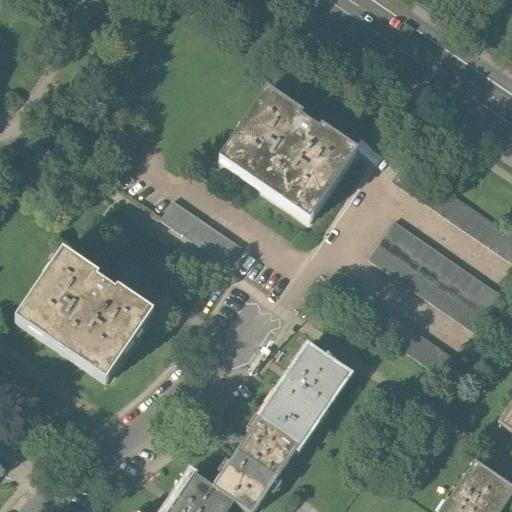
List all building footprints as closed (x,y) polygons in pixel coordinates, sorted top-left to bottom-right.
[(266,95),(219,164),(308,226),(356,156),(320,131),(317,136),(298,123),(300,119),(266,95)] [(125,169),(139,177),(151,157),(137,149),(125,169)] [(511,238),(406,165),(393,184),(510,265),(511,262),(511,238)] [(241,250),(173,202),(160,221),(228,268),(241,250)] [(395,224),(370,261),(474,334),(500,297),(395,224)] [(64,255),(16,325),(105,386),(153,315),(118,292),(115,296),(97,283),(100,279),(64,255)] [(455,361),(338,280),(325,299),(442,380),(455,361)] [(308,351),(260,421),(300,448),(348,378),(308,351)] [(511,435),(511,409),(500,427),(511,435)] [(260,421),(212,491),(234,505),(243,511),(255,511),(300,448),(260,421)] [(511,489),(475,464),(442,511),(500,511),(511,496),(511,489)] [(194,478),(170,511),(229,511),(234,505),(212,491),(194,478)]
